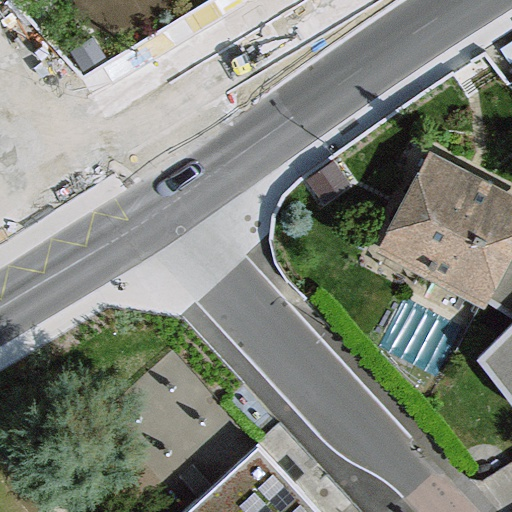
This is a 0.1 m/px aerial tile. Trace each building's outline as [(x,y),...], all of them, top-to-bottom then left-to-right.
[(511,43),(503,49),(511,62),(511,43)] [(511,200),(431,157),(389,236),(432,258),(427,267),(486,299),(511,249),(511,200)] [(511,294),(511,255),(495,284),(511,294)] [(115,410),(180,475),(244,412),(180,347),(115,410)] [(324,511),(261,442),(184,511),(324,511)]
